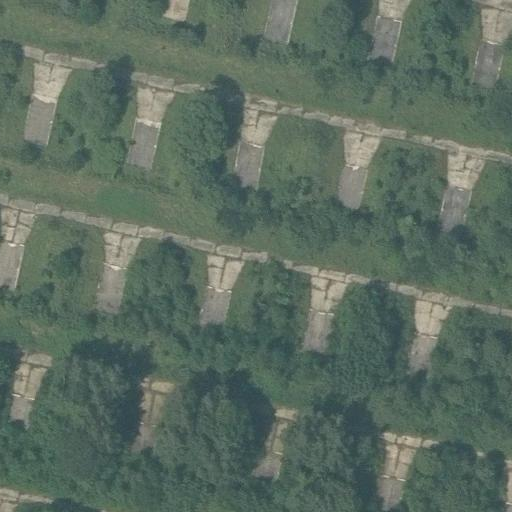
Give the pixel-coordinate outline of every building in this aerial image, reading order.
[(162,0),(161,17),(189,20),(191,0),(162,0)] [(269,0),(261,37),(289,43),(298,0),(269,0)] [(377,11),(366,61),(394,67),(404,17),(377,11)] [(482,35),(470,82),(495,88),(507,41),(482,35)] [(22,139),(51,144),(59,95),(31,90),(22,139)] [(160,168),(168,118),(135,113),(127,162),(160,168)] [(229,184),(257,191),(268,141),(240,135),(229,184)] [(364,211),(369,161),(340,158),(335,208),(364,211)] [(465,236),(472,185),(444,181),(437,232),(465,236)] [(0,287),(20,290),(24,241),(0,238),(0,287)] [(119,315),(131,265),(103,258),(90,308),(119,315)] [(197,335),(227,338),(232,285),(203,282),(197,335)] [(298,353),(328,360),(339,311),(310,304),(298,353)] [(410,330),(405,377),(434,380),(440,333),(410,330)] [(12,391),(2,426),(30,434),(40,399),(12,391)] [(137,417),(124,447),(152,459),(165,428),(137,417)] [(279,484),(283,448),(255,445),(251,481),(279,484)] [(395,511),(402,511),(407,476),(379,472),(374,509),(395,511)] [(511,511),(511,499),(504,498),(501,511),(511,511)]
